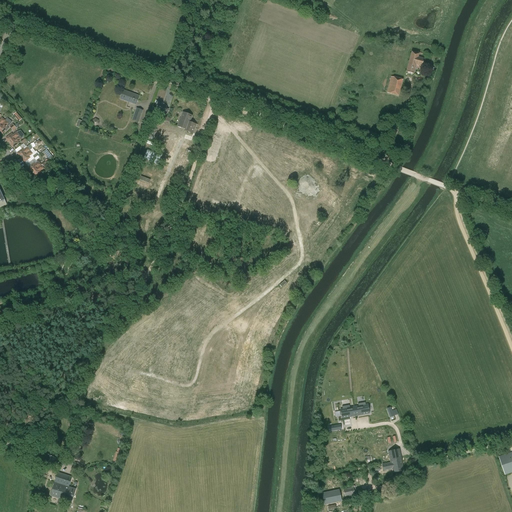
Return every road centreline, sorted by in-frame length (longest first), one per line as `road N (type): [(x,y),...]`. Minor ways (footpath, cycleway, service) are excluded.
road 1 (track): [(213,102),(144,277),(74,305)]
road 2 (unclassified): [(214,98),(11,23)]
road 3 (track): [(393,166),(213,102)]
road 4 (unclassified): [(511,441),(421,463),(405,454),(393,425),(354,425)]
road 5 (track): [(456,189),(459,221),(511,348)]
road 6 (track): [(144,277),(63,177)]
